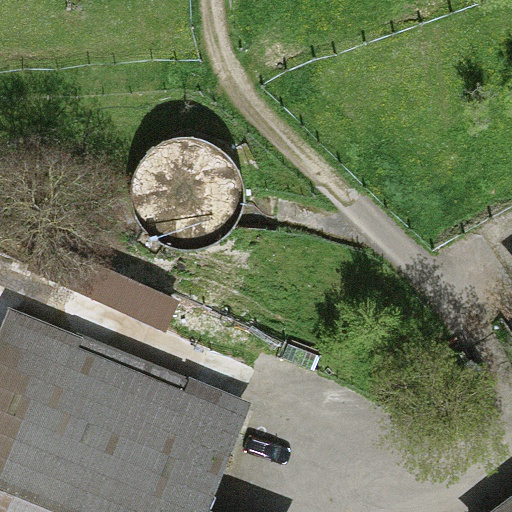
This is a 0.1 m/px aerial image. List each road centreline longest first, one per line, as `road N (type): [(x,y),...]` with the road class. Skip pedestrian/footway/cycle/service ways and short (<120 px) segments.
road 1 (track): [(213,0),(213,36),(234,90),(435,275),(482,360),(494,447)]
road 2 (track): [(395,511),(511,436)]
